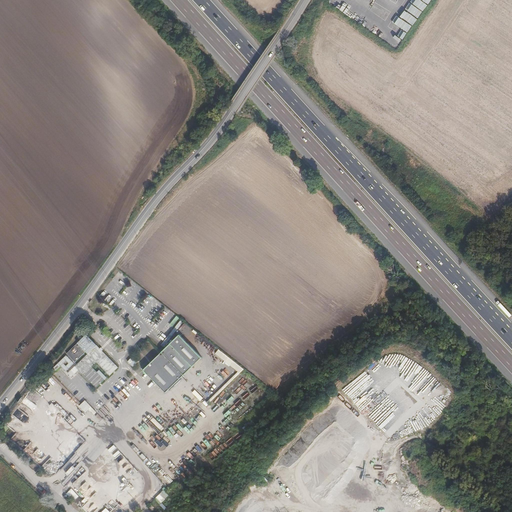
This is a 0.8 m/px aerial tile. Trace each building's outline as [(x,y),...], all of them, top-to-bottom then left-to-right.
[(159,348),(179,324),(176,322),(157,346),(159,348)] [(110,374),(118,366),(86,334),(67,354),(75,362),(86,351),(88,353),(76,366),(97,387),(105,379),(92,366),(96,361),(110,374)] [(177,336),(141,371),(163,394),(200,358),(177,336)] [(218,350),(215,355),(241,371),(244,367),(218,350)] [(66,372),(75,363),(66,355),(58,364),(66,372)] [(133,367),(139,361),(133,355),(128,361),(133,367)] [(75,366),(68,373),(71,377),(78,369),(75,366)] [(170,389),(175,393),(181,387),(176,382),(170,389)] [(249,390),(244,395),(259,406),(262,403),(249,390)] [(252,413),(259,406),(244,395),(238,400),(252,413)] [(94,414),(97,412),(85,400),(79,406),(86,412),(89,409),(94,414)] [(82,479),(78,477),(70,487),(73,490),(82,479)] [(103,502),(83,483),(74,492),(94,511),(98,511),(102,509),(99,507),(103,502)] [(154,498),(160,504),(169,495),(164,490),(154,498)] [(245,508),(254,510),(256,501),(247,499),(245,508)]
